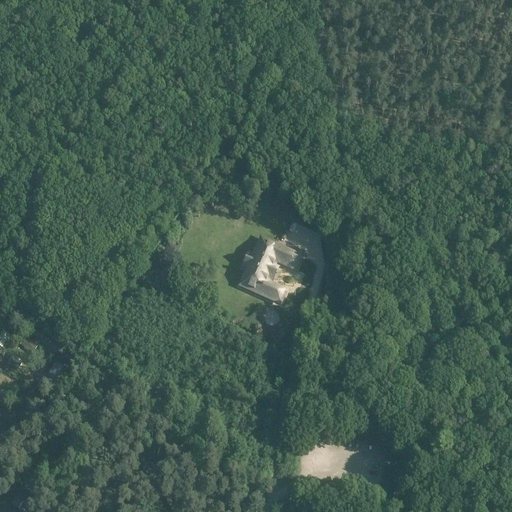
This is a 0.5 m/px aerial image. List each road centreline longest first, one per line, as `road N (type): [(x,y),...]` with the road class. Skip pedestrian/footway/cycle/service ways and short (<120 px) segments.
road 1 (track): [(0,309),(275,494)]
road 2 (track): [(275,494),(277,428),(319,269),(317,253),(300,237)]
road 3 (track): [(235,0),(327,119)]
